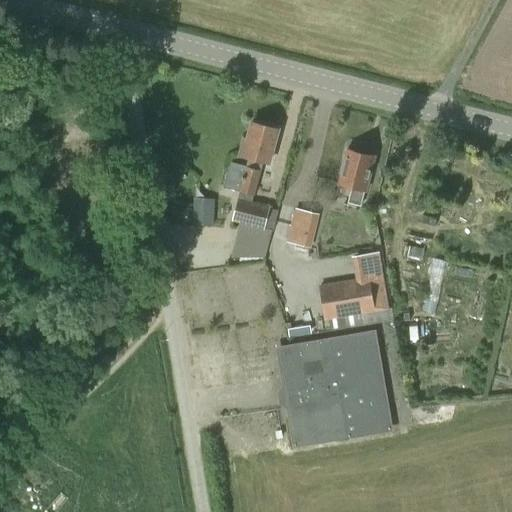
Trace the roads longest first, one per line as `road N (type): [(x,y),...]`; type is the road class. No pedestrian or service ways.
road 1 (unclassified): [(202,511),(121,32)]
road 2 (tertiary): [(511,131),(121,32)]
road 3 (unknown): [(497,0),(437,112)]
road 4 (tertiary): [(121,32),(0,0)]
